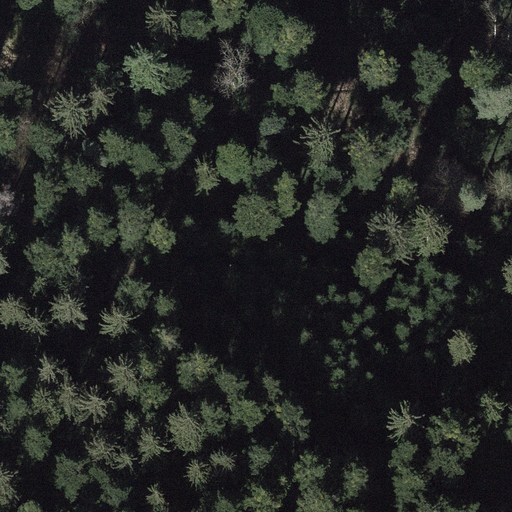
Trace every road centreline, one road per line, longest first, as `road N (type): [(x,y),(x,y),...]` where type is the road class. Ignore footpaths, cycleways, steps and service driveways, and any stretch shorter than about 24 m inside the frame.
road 1 (track): [(511,69),(0,101)]
road 2 (track): [(284,84),(415,186),(511,280)]
